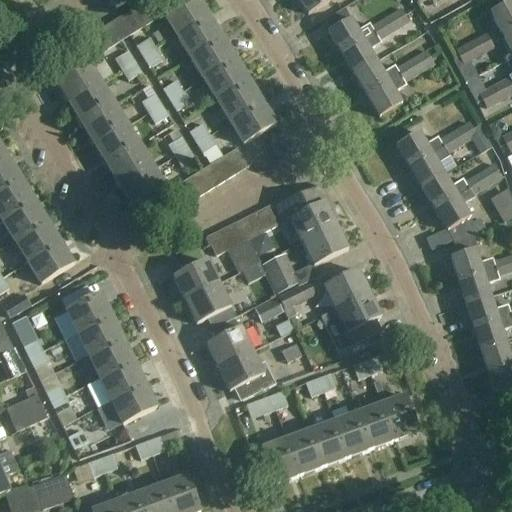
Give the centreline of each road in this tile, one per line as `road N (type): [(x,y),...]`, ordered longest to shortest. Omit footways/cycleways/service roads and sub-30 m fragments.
road 1 (residential): [(475,471),(398,277),(319,130),(235,0)]
road 2 (residential): [(6,62),(196,409),(233,511)]
